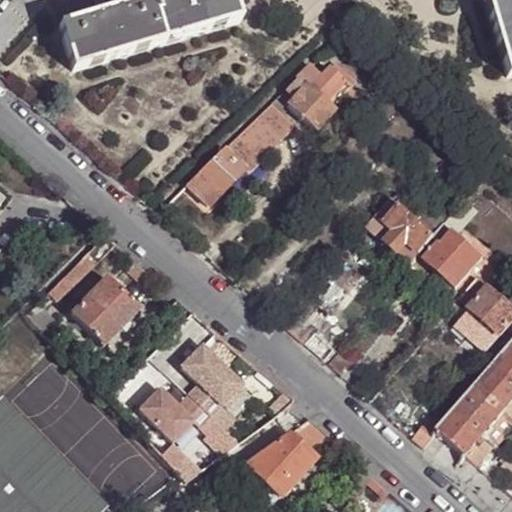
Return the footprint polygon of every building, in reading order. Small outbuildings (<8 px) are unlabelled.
[(60,29),(74,74),(242,24),(234,0),(158,0),(103,17),(60,29)] [(511,0),(485,0),(509,78),(511,77),(511,0)] [(362,51),(355,57),(358,60),(365,54),(362,51)] [(322,79),(311,69),(280,100),(317,134),(335,115),(332,113),(326,106),(346,86),(353,91),(357,86),(336,66),(322,79)] [(332,113),(353,91),(346,86),(326,106),(332,113)] [(296,127),(274,105),(201,175),(206,179),(194,190),(211,205),(245,169),(249,173),(296,127)] [(420,256),(435,241),(405,214),(393,203),(368,230),(411,268),(420,256)] [(405,214),(435,241),(441,234),(411,207),(405,214)] [(441,246),(471,273),(484,259),(446,227),(441,234),(435,241),(441,246)] [(426,262),(441,246),(435,241),(420,256),(426,262)] [(464,281),(471,273),(441,246),(426,262),(456,290),(464,281)] [(95,266),(88,259),(49,296),(56,303),(95,266)] [(157,283),(135,264),(126,274),(147,292),(157,283)] [(472,287),(479,280),(471,273),(464,281),(472,287)] [(472,308),(490,290),(479,280),(472,287),(464,295),(462,300),(472,308)] [(464,295),(472,287),(464,281),(456,290),(464,295)] [(102,349),(139,313),(108,282),(71,318),(102,349)] [(511,325),(511,308),(490,290),(472,308),(471,311),(500,338),(511,325)] [(283,326),(306,347),(325,324),(302,305),(283,326)] [(25,319),(43,338),(55,325),(37,307),(25,319)] [(500,338),(471,311),(461,322),(491,348),(500,338)] [(511,347),(474,389),(511,421),(511,347)] [(158,394),(139,414),(172,446),(193,424),(199,431),(210,420),(228,439),(239,427),(223,410),(242,389),(202,349),(181,370),(199,388),(175,411),(158,394)] [(511,421),(474,389),(442,427),(437,433),(476,466),(494,444),(498,446),(511,430),(511,421)] [(105,511),(1,404),(0,404),(0,511),(105,511)] [(437,433),(442,427),(432,418),(411,442),(421,451),(437,433)] [(311,423),(303,429),(289,439),(317,464),(335,444),(311,423)] [(317,464),(289,439),(246,469),(251,473),(282,502),(317,464)] [(511,474),(511,459),(506,454),(502,459),(507,464),(504,468),(511,474)] [(376,480),(357,464),(340,482),(359,499),(369,487),(376,480)] [(386,489),(376,480),(369,487),(380,496),(386,489)]
